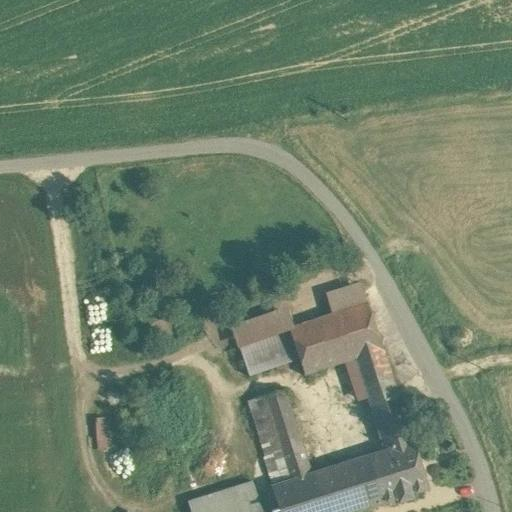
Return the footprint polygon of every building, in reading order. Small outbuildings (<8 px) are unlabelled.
[(361,286),(302,305),(308,322),(367,303),(361,286)] [(308,322),(288,329),(288,331),(299,359),(304,376),(348,362),(349,362),(383,350),(367,303),(308,322)] [(288,331),(239,346),(249,376),(299,359),(288,331)] [(383,350),(349,362),(357,386),(391,375),(383,350)] [(391,375),(357,386),(362,400),(367,399),(396,390),(391,375)] [(196,430),(199,417),(196,405),(189,394),(178,387),(166,385),(153,388),(143,395),(136,405),(134,418),(136,430),(143,441),(154,448),(167,450),(179,447),(189,440),(196,430)] [(311,474),(284,390),(252,400),(254,409),(251,410),(266,457),(266,458),(281,453),(290,481),(273,486),(271,487),(278,511),(356,511),(380,505),(365,457),(311,474)] [(396,390),(367,399),(372,411),(384,451),(413,442),(396,390)] [(384,451),(365,457),(380,505),(428,490),(413,442),(384,451)] [(281,453),(266,458),(266,457),(264,458),(273,486),(290,481),(281,453)] [(259,511),(251,484),(189,503),(191,511),(259,511)]
